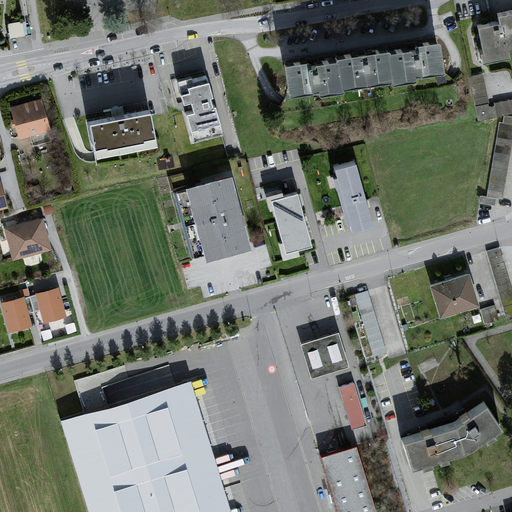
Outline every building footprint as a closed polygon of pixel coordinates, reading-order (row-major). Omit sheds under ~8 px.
[(499,24),(481,28),(486,53),(483,53),(485,63),(511,58),(510,51),(511,50),(511,13),(499,16),(499,24)] [(25,21),(8,23),(10,38),(28,35),(25,21)] [(306,58),(283,62),(282,64),(287,92),(289,94),(316,90),(318,93),(340,89),(342,88),(341,85),(389,78),(389,80),(391,82),(413,79),(414,76),(414,75),(441,71),(443,69),(438,40),(436,38),(414,42),(412,44),(413,48),(410,48),(410,47),(408,46),(387,49),(387,47),(386,46),(334,54),(333,55),(333,57),(313,60),(312,62),(312,64),(309,64),(308,60),(306,58)] [(190,142),(221,133),(212,100),(208,101),(206,94),(211,92),(206,76),(184,83),(185,88),(179,90),(181,97),(187,95),(190,107),(181,110),(190,142)] [(40,99),(9,107),(18,138),(49,129),(40,99)] [(148,110),(88,121),(94,154),(118,150),(154,143),(153,138),(152,133),(148,110)] [(511,116),(504,115),(503,122),(498,121),(486,195),(480,194),(478,202),(494,205),(496,197),(503,198),(511,140),(511,116)] [(356,165),(333,170),(352,234),(374,228),(356,165)] [(229,174),(185,186),(204,256),(205,259),(249,247),(249,244),(229,174)] [(284,248),(308,241),(295,190),(270,197),(284,248)] [(41,216),(4,227),(13,259),(50,249),(41,216)] [(511,290),(499,246),(486,250),(506,319),(511,317),(511,290)] [(468,273),(429,285),(438,316),(477,305),(468,273)] [(55,287),(33,292),(41,321),(62,315),(55,287)] [(368,289),(354,293),(373,356),(386,352),(368,289)] [(23,296),(1,301),(9,330),(30,324),(23,296)] [(338,330),(300,342),(311,377),(349,366),(338,330)] [(61,416),(90,511),(215,511),(176,382),(61,416)] [(353,382),(338,386),(351,429),(366,424),(353,382)] [(501,428),(483,404),(454,425),(402,439),(411,466),(463,451),(501,428)] [(375,511),(355,445),(320,456),(337,511),(375,511)]
